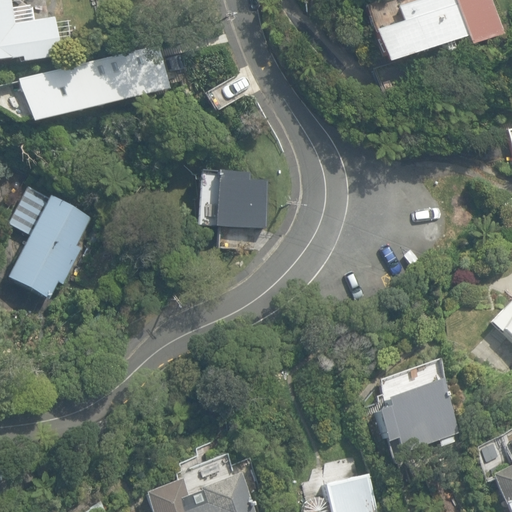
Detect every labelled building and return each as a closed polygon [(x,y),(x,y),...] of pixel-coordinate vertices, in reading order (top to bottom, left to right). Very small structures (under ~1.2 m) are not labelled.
[(0,0),(0,60),(18,58),(18,61),(55,56),(50,21),(11,27),(7,0),(0,0)] [(367,32),(378,65),(440,45),(442,53),(450,50),(447,43),(462,38),(465,47),(500,36),(488,0),(413,0),(399,5),(397,0),(383,0),(362,7),(370,31),(367,32)] [(264,179),(187,173),(183,228),(260,234),(264,179)] [(0,226),(24,240),(3,278),(44,301),(55,283),(61,287),(86,243),(77,238),(89,217),(45,193),(42,198),(21,186),(0,223),(0,226)] [(511,288),(485,318),(511,345),(511,288)] [(392,440),(397,455),(437,441),(439,448),(453,443),(450,436),(455,434),(436,380),(379,400),(382,408),(370,412),(381,443),(392,440)] [(511,511),(511,461),(486,473),(504,511),(511,511)] [(252,511),(237,474),(193,492),(198,503),(192,505),(188,495),(186,496),(179,478),(140,494),(147,511),(252,511)] [(375,511),(366,474),(318,485),(323,511),(375,511)]
